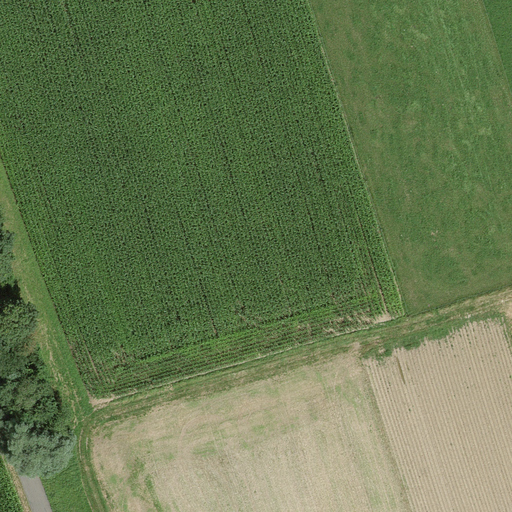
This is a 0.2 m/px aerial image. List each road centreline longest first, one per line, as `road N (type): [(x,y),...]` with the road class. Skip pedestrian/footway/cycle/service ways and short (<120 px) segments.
road 1 (track): [(110,511),(87,455),(107,408),(511,281)]
road 2 (tertiary): [(0,386),(43,511)]
